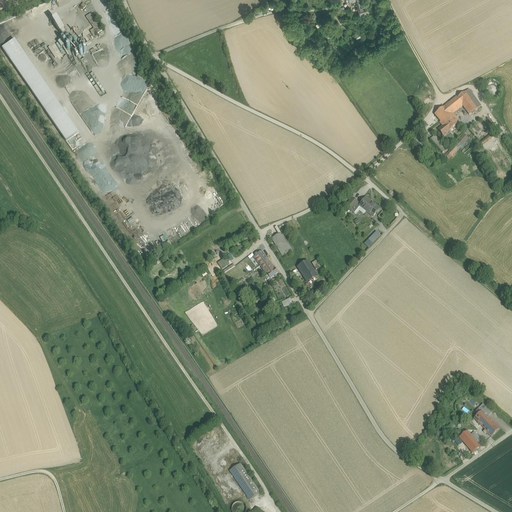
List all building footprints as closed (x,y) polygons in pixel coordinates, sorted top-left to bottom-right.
[(358,7),(357,8),(359,15),(368,12),(366,5),(361,7),(358,7)] [(102,31),(93,18),(89,21),(95,30),(91,33),(94,37),(102,31)] [(113,36),(121,35),(118,21),(111,23),(113,36)] [(63,30),(58,22),(54,24),(59,32),(63,30)] [(66,40),(62,43),(60,41),(50,47),(62,63),(88,46),(77,29),(64,38),(66,40)] [(79,134),(15,41),(2,50),(66,143),(79,134)] [(98,48),(56,76),(58,79),(100,51),(98,48)] [(87,75),(90,84),(97,81),(93,72),(87,75)] [(456,97),(434,115),(440,122),(440,123),(443,126),(438,130),(443,136),(458,124),(454,119),(457,117),(454,114),(463,107),(469,115),(481,107),(469,90),(457,99),(456,97)] [(464,134),(441,160),(445,164),(468,138),(464,134)] [(447,149),(435,135),(430,140),(442,153),(447,149)] [(353,199),(346,207),(349,210),(356,201),(353,199)] [(379,209),(365,199),(360,205),(359,206),(360,206),(373,217),(379,209)] [(208,208),(211,212),(222,204),(219,200),(208,208)] [(356,201),(349,210),(354,214),(360,206),(359,206),(360,205),(356,201)] [(281,234),(272,239),(283,256),(291,251),(281,234)] [(275,269),(261,251),(254,257),(267,275),(275,269)] [(218,263),(223,269),(228,265),(224,259),(218,263)] [(318,260),(312,264),(316,270),(322,266),(318,260)] [(307,262),(298,268),(303,275),(302,275),(303,276),(307,281),(311,278),(312,280),(316,277),(312,269),(307,262)] [(250,273),(255,270),(249,263),(245,266),(250,273)] [(224,273),(234,267),(233,264),(223,271),(224,273)] [(275,269),(267,275),(270,279),(278,273),(275,269)] [(492,413),(483,405),(479,408),(488,417),(492,413)] [(500,429),(488,417),(479,408),(474,413),(477,416),(474,419),(488,433),(487,434),(489,436),(490,436),(490,437),(491,438),(500,429)] [(475,442),(467,432),(459,438),(472,453),(480,447),(475,442)] [(483,444),(479,439),(475,442),(480,447),(483,444)] [(260,494),(240,465),(230,472),(250,501),(260,494)] [(246,511),(247,510),(246,507),(244,505),(242,503),(239,502),(236,503),(234,505),(232,507),(232,510),(232,511),(246,511)]
